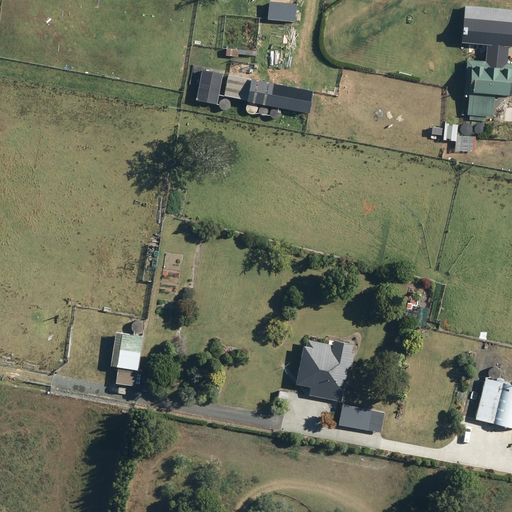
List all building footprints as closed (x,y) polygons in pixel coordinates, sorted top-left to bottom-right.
[(511,68),(468,67),(467,96),(470,96),(469,120),(486,121),(486,116),(495,116),(495,102),(511,102),(511,68)] [(217,105),(222,74),(200,70),(195,102),(217,105)] [(322,89),(232,73),(227,98),(309,112),(310,102),(319,104),(322,89)] [(424,334),(429,306),(412,303),(407,331),(424,334)] [(143,339),(116,336),(113,366),(122,367),(120,384),(139,385),(140,370),(143,339)] [(358,348),(307,341),(301,383),(313,384),(311,396),(345,400),(347,389),(352,390),(358,348)] [(101,352),(93,352),(93,372),(101,372),(101,352)] [(511,381),(486,376),(477,417),(511,424),(511,381)] [(287,393),(275,391),(272,404),(284,406),(287,393)] [(387,413),(345,405),(342,425),(384,433),(387,413)]
